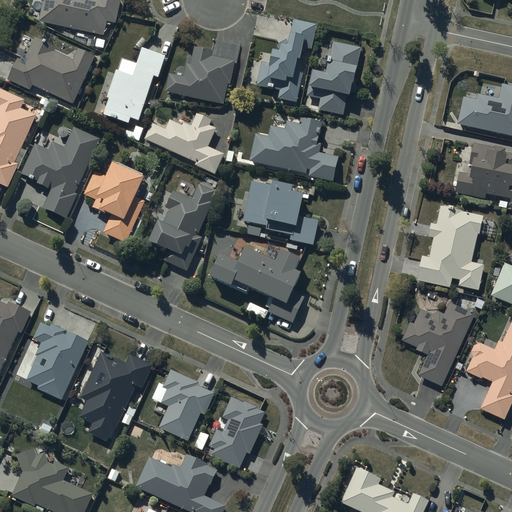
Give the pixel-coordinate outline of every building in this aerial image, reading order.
[(42,0),(42,5),(44,5),(39,26),(105,39),(108,24),(117,26),(122,2),(113,0),(42,0)] [(289,45),(288,42),(277,49),(280,55),(280,56),(273,55),(271,68),(262,66),(258,89),(280,94),(278,102),(297,106),(304,75),(300,75),(303,62),(302,62),(304,51),(313,53),(318,28),(294,23),(289,45)] [(55,54),(56,50),(35,40),(26,59),(23,57),(20,64),(18,63),(8,84),(31,93),(33,89),(73,107),(95,59),(79,51),(73,62),(55,54)] [(327,75),(312,73),(307,99),(321,102),(319,114),(343,119),(347,101),(350,102),(352,96),(355,97),(357,90),(355,90),(358,73),(356,73),(361,50),(333,44),(327,75)] [(170,76),(165,94),(224,107),(228,88),(231,88),(236,64),(212,58),(214,54),(195,50),(191,67),(187,66),(184,79),(170,76)] [(166,61),(142,53),(137,69),(123,64),(119,76),(117,76),(107,103),(110,104),(104,119),(129,128),(132,122),(139,125),(155,80),(159,81),(166,61)] [(463,100),(457,128),(511,139),(511,88),(502,86),(498,102),(477,97),(476,103),(463,100)] [(43,110),(0,91),(0,187),(9,192),(20,167),(18,166),(43,110)] [(212,124),(196,116),(190,128),(184,125),(182,128),(170,123),(166,132),(152,126),(145,142),(197,166),(195,168),(215,178),(225,158),(209,150),(217,132),(210,128),(212,124)] [(322,125),(302,121),(300,127),(286,125),(285,132),(270,129),(268,139),(255,136),(249,165),(306,177),(307,173),(310,173),(309,180),(334,185),(339,160),(320,156),(322,147),(318,147),(322,125)] [(67,222),(69,216),(71,217),(92,171),(87,169),(99,142),(74,131),(65,151),(52,145),(49,152),(36,146),(21,178),(30,182),(29,183),(34,185),(34,184),(38,185),(37,187),(49,192),(49,191),(51,192),(42,211),(67,222)] [(459,176),(455,196),(486,203),(486,199),(509,204),(508,210),(511,210),(511,157),(505,156),(505,153),(473,146),(469,166),(472,167),(470,178),(459,176)] [(101,215),(100,217),(110,221),(104,236),(126,247),(129,240),(133,242),(139,230),(135,228),(145,206),(137,202),(145,185),(141,183),(143,178),(118,167),(116,171),(113,170),(109,181),(95,175),(85,199),(96,204),(93,211),(101,215)] [(243,225),(250,226),(248,237),(259,240),(262,227),(267,228),(265,234),(292,240),(291,243),(314,249),(320,224),(300,220),(305,201),(293,198),(294,193),(273,188),(272,190),(252,185),(243,225)] [(215,194),(198,187),(192,200),(173,193),(166,210),(169,211),(162,228),(158,227),(149,250),(167,257),(163,265),(188,275),(203,240),(199,239),(213,205),(211,204),(215,194)] [(422,259),(417,284),(450,291),(452,282),(459,284),(458,289),(478,294),(484,268),(471,266),(478,237),(480,237),(484,219),(440,209),(436,228),(431,227),(428,240),(433,242),(429,260),(422,259)] [(277,265),(247,252),(240,267),(221,258),(210,283),(233,292),(234,289),(248,295),(249,292),(273,303),(268,314),(294,325),(306,298),(295,293),(302,278),(296,275),(301,264),(281,255),(277,265)] [(511,268),(504,266),(491,299),(511,307),(511,268)] [(2,302),(0,301),(0,377),(19,335),(23,337),(32,315),(10,305),(8,308),(1,305),(2,302)] [(428,359),(418,380),(442,391),(476,318),(450,305),(444,317),(439,315),(432,317),(421,312),(413,328),(411,327),(403,344),(418,351),(417,354),(428,359)] [(52,330),(40,325),(33,342),(41,346),(36,359),(37,359),(27,383),(39,389),(37,393),(62,404),(89,343),(53,327),(52,330)] [(493,385),(480,412),(504,423),(511,405),(511,399),(510,398),(511,394),(511,325),(503,346),(499,344),(494,353),(480,347),(474,349),(471,355),(473,360),(466,375),(481,382),(482,380),(493,385)] [(108,358),(102,356),(80,400),(87,404),(79,421),(88,425),(85,431),(90,433),(88,436),(107,445),(112,434),(115,436),(137,389),(142,391),(153,369),(130,358),(127,365),(113,361),(114,358),(108,356),(108,358)] [(198,386),(171,373),(163,391),(167,393),(161,406),(169,410),(159,431),(188,445),(201,417),(206,419),(216,397),(197,388),(198,386)] [(244,406),(231,400),(222,421),(228,423),(223,435),(217,432),(209,451),(215,453),(212,459),(241,471),(248,456),(252,457),(264,428),(261,427),(266,415),(257,412),(258,410),(245,405),(244,406)] [(53,430),(43,425),(39,434),(49,439),(53,430)] [(69,445),(74,434),(57,426),(52,437),(69,445)] [(210,438),(201,434),(194,449),(202,453),(210,438)] [(35,452),(17,457),(23,474),(12,499),(35,509),(35,511),(43,511),(44,511),(45,511),(86,511),(94,497),(65,483),(70,471),(55,464),(54,467),(49,465),(46,456),(37,459),(35,452)] [(219,473),(186,458),(180,471),(174,468),(172,471),(149,460),(135,489),(183,511),(225,511),(227,509),(205,499),(210,488),(211,488),(219,473)] [(357,471),(341,506),(353,511),(425,511),(429,505),(413,498),(409,508),(392,501),(395,495),(379,488),(381,482),(357,471)]
